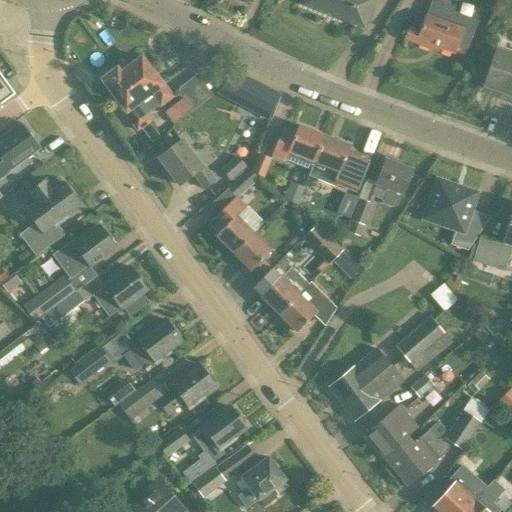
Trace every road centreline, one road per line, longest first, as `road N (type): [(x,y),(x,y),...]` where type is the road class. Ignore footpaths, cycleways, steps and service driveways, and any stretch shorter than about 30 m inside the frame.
road 1 (residential): [(370,511),(51,79)]
road 2 (tertiary): [(511,158),(405,123),(245,54),(147,0)]
